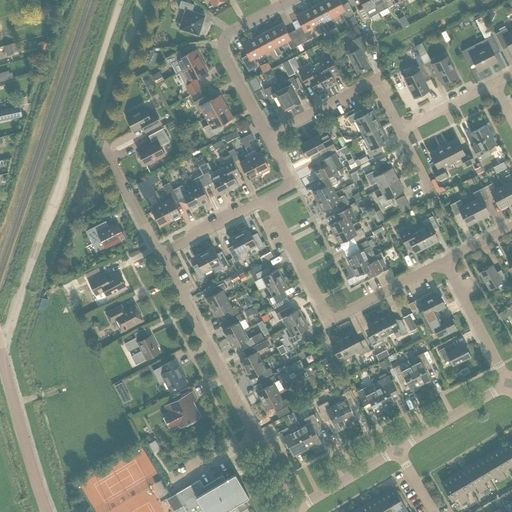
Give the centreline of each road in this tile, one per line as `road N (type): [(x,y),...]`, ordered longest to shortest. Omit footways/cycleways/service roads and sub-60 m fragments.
road 1 (unclassified): [(0,356),(121,0)]
road 2 (residential): [(293,510),(158,253)]
road 3 (residential): [(444,260),(329,319),(266,198)]
road 4 (residential): [(267,136),(223,41),(292,0)]
road 5 (residential): [(400,131),(374,81),(267,136)]
road 6 (tertiary): [(46,511),(0,357)]
road 7 (residential): [(508,383),(444,260)]
road 8 (unclassified): [(397,450),(508,383)]
road 9 (residential): [(266,198),(158,253)]
road 10 (unclassified): [(293,510),(397,450)]
